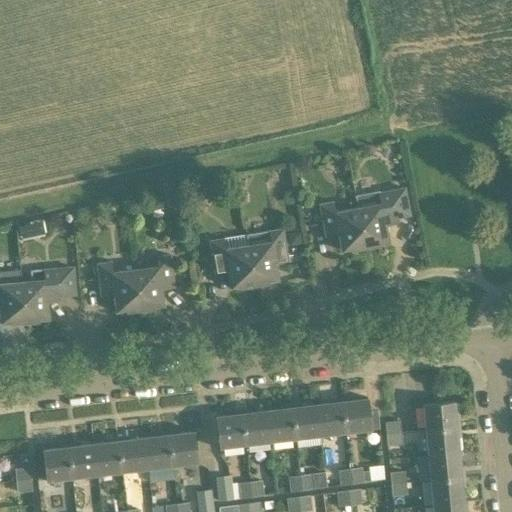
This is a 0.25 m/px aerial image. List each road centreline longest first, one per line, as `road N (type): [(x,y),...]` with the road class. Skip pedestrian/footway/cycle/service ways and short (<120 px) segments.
road 1 (residential): [(0,400),(489,338)]
road 2 (residential): [(505,511),(489,338)]
